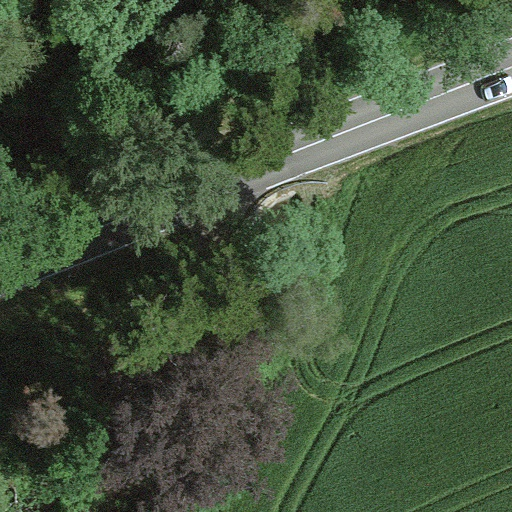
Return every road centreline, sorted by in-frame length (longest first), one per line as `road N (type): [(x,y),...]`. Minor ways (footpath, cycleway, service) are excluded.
road 1 (primary): [(511,68),(0,264)]
road 2 (track): [(213,182),(22,511)]
